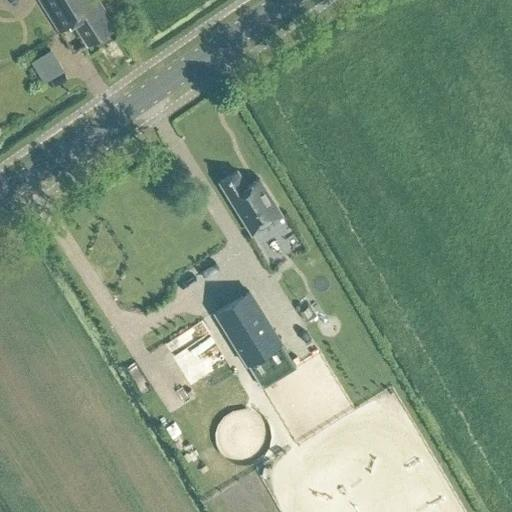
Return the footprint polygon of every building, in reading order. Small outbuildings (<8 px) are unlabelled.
[(97,0),(40,0),(60,30),(73,21),(87,42),(114,25),(97,0)] [(126,32),(111,43),(125,64),(141,53),(126,32)] [(53,61),(71,51),(65,41),(48,52),(53,61)] [(247,183),(238,168),(220,179),(252,231),(283,212),(260,175),(247,183)] [(250,289),(216,310),(248,361),(246,362),(261,385),(295,364),(280,341),(282,340),(250,289)] [(322,317),(309,320),(317,348),(330,345),(322,317)] [(344,389),(369,374),(352,345),(327,359),(344,389)]
